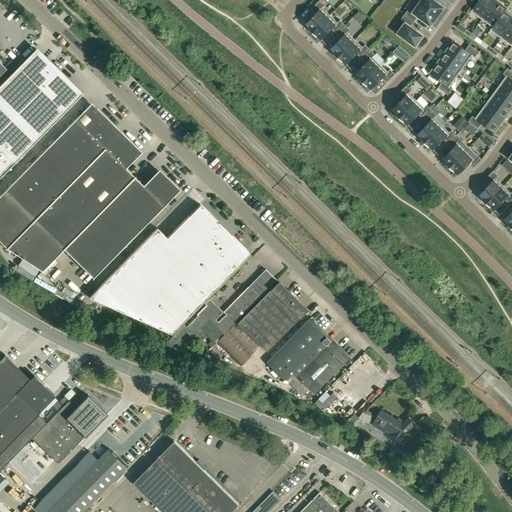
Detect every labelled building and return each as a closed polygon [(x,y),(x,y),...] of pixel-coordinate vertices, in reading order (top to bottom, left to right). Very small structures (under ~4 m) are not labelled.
[(330,15),(322,8),(325,5),(320,0),(311,9),(316,13),(305,24),(313,32),(330,15)] [(419,0),(418,2),(437,16),(444,7),(433,0),(419,0)] [(496,0),(495,0),(478,0),(471,11),(482,19),(496,0)] [(496,0),(482,19),(492,27),(493,27),(504,11),(505,11),(507,8),(496,0)] [(405,14),(414,21),(418,16),(430,25),(437,16),(418,2),(412,11),(409,8),(405,14)] [(511,16),(505,11),(504,11),(493,27),(492,27),(490,30),(501,38),(511,22),(511,16)] [(414,21),(405,14),(400,20),(403,22),(396,32),(400,35),(400,36),(403,38),(404,37),(415,46),(423,35),(411,27),(414,21)] [(336,34),(345,25),(340,20),(337,22),(330,15),(313,32),(321,40),(332,29),(336,34)] [(511,45),(511,22),(501,38),(511,46),(511,45)] [(336,34),(341,38),(330,49),(338,57),(355,40),(347,32),(350,30),(345,25),(336,34)] [(361,58),(370,49),(365,44),(362,47),(355,40),(338,57),(346,64),(357,54),(361,58)] [(465,66),(472,55),(475,57),(479,52),(469,44),(465,50),(453,41),(445,52),(465,66)] [(363,81),(380,64),(373,57),(375,55),(370,49),(361,58),(366,63),(355,73),(363,81)] [(65,93),(72,86),(43,58),(36,65),(28,57),(32,53),(31,52),(0,84),(0,177),(78,97),(77,96),(72,101),(65,93)] [(438,63),(457,76),(465,66),(445,52),(438,63)] [(449,87),(457,76),(438,63),(430,74),(442,82),(438,88),(448,95),(452,89),(449,87)] [(363,81),(371,89),(382,78),(386,83),(395,74),(390,69),(388,72),(380,64),(363,81)] [(498,86),(511,95),(511,71),(507,68),(503,74),(506,76),(498,86)] [(398,94),(402,99),(392,109),(400,117),(417,100),(409,93),(411,90),(406,85),(398,94)] [(510,111),(511,107),(511,95),(498,86),(491,97),(510,111)] [(461,102),(453,95),(448,101),(456,108),(461,102)] [(483,107),(502,121),(510,111),(491,97),(483,107)] [(423,119),(432,110),(429,107),(427,105),(424,108),(417,100),(400,117),(408,125),(418,114),(423,119)] [(435,106),(432,110),(437,115),(440,112),(440,111),(435,106)] [(472,116),(468,122),(478,129),(482,124),(494,132),(502,121),(483,107),(475,118),(472,116)] [(423,119),(428,123),(417,134),(425,142),(442,125),(434,118),(437,115),(432,110),(423,119)] [(0,242),(5,248),(33,220),(112,140),(112,139),(111,140),(108,136),(115,129),(100,114),(85,129),(76,119),(77,117),(0,194),(0,242)] [(462,116),(453,125),(459,131),(468,122),(462,116)] [(448,144),(457,135),(452,130),(449,132),(442,125),(425,142),(433,150),(444,139),(448,144)] [(450,167),(467,150),(459,142),(462,140),(457,135),(448,144),(453,148),(442,159),(450,167)] [(112,140),(33,220),(5,248),(41,270),(63,248),(134,177),(124,167),(138,152),(123,137),(116,144),(112,141),(113,140),(112,140)] [(494,141),(490,138),(485,143),(489,147),(494,141)] [(450,167),(458,174),(469,164),(473,168),(482,159),(477,154),(474,157),(467,150),(450,167)] [(134,177),(63,248),(92,278),(171,198),(171,197),(170,198),(166,194),(174,187),(159,171),(144,187),(134,177)] [(493,171),(485,179),(489,184),(479,195),(487,202),(503,186),(496,178),(498,176),(493,171)] [(510,204),(511,201),(511,191),(511,193),(503,186),(487,202),(495,210),(505,200),(510,204)] [(249,254),(231,236),(199,204),(188,216),(188,215),(166,238),(157,228),(88,297),(170,334),(238,265),(249,254)] [(215,325),(222,332),(224,334),(276,281),(265,269),(224,311),(226,314),(217,323),(215,325)] [(237,323),(261,347),(265,351),(306,310),(278,282),(237,323)] [(214,341),(222,332),(215,325),(217,323),(214,320),(220,314),(208,302),(197,314),(198,315),(186,327),(193,333),(199,327),(214,341)] [(283,379),(291,372),(327,335),(309,318),(266,362),(283,379)] [(241,367),(261,347),(237,323),(217,343),(241,367)] [(348,356),(327,335),(291,372),(312,393),(348,356)] [(0,469),(32,437),(46,422),(37,413),(54,395),(33,375),(29,379),(4,354),(0,358),(0,469)] [(64,396),(65,396),(68,400),(75,393),(71,389),(64,396)] [(314,403),(322,411),(337,397),(332,393),(330,396),(322,404),(318,399),(314,403)] [(63,405),(32,437),(58,463),(85,436),(83,434),(93,425),(103,413),(86,396),(76,407),(68,400),(63,405)] [(65,396),(60,401),(63,405),(68,400),(65,396)] [(364,410),(358,417),(369,424),(373,416),(364,410)] [(386,430),(391,434),(398,440),(415,423),(408,417),(401,424),(385,413),(381,410),(373,422),(386,430)] [(168,448),(134,482),(163,511),(232,511),(235,509),(240,504),(175,441),(168,448)] [(25,447),(9,462),(29,481),(44,466),(25,447)] [(84,511),(123,473),(128,467),(109,449),(99,459),(46,511),(84,511)] [(268,511),(279,501),(281,499),(273,492),(253,511),(268,511)] [(339,511),(335,508),(320,493),(300,511),(314,511),(316,511),(339,511)]
